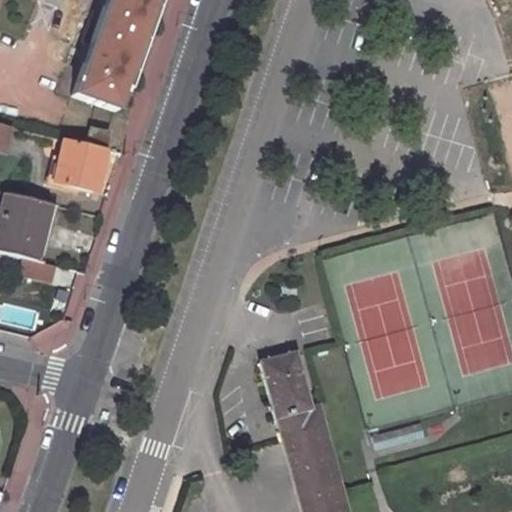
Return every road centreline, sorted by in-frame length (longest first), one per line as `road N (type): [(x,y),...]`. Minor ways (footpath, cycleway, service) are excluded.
road 1 (tertiary): [(210,0),(78,382)]
road 2 (tertiary): [(78,382),(33,511)]
